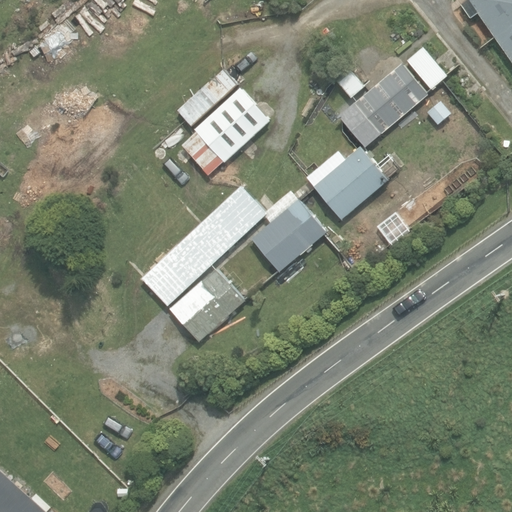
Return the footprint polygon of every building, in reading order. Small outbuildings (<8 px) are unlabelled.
[(511,0),(470,0),(511,60),(511,0)] [(379,14),(365,25),(386,50),(400,39),(379,14)] [(432,89),(447,77),(424,48),(409,61),(432,89)] [(368,147),(429,94),(404,64),(342,116),(368,147)] [(352,99),(367,87),(351,67),(336,79),(352,99)] [(193,126),(239,86),(225,70),(179,110),(193,126)] [(226,163),(271,121),(241,89),(197,130),(199,132),(184,146),(207,170),(220,157),(226,163)] [(343,220),(390,180),(361,146),(315,186),(343,220)] [(169,306),(269,214),(243,186),(143,279),(169,306)] [(281,272),(328,233),(299,199),(252,238),(281,272)] [(201,342),(247,303),(218,269),(173,309),(201,342)]
